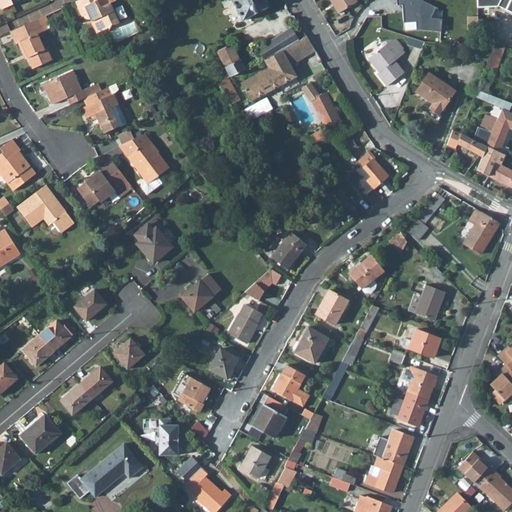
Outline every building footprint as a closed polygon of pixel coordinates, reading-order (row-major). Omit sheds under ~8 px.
[(0,0),(0,3),(2,9),(13,4),(11,0),(0,0)] [(90,18),(97,33),(120,22),(111,3),(116,0),(77,0),(76,1),(83,16),(84,16),(86,18),(88,18),(90,18)] [(232,0),(242,20),(269,6),(265,0),(232,0)] [(330,0),(338,13),(357,1),(356,0),(330,0)] [(417,29),(442,31),(444,1),(429,0),(397,0),(397,4),(404,4),(403,21),(417,22),(417,29)] [(477,0),(478,7),(493,7),(494,4),(498,6),(506,9),(510,0),(477,0)] [(44,31),(51,27),(45,15),(38,18),(44,31)] [(477,16),(467,16),(467,43),(478,43),(477,16)] [(25,52),(32,68),(52,59),(47,47),(44,49),(37,33),(44,31),(38,18),(10,31),(16,44),(18,43),(22,53),(25,52)] [(259,47),(265,59),(283,50),(299,40),(291,28),(259,47)] [(292,68),(296,65),(295,63),(316,50),(306,36),(299,40),(283,50),(292,68)] [(403,72),(392,57),(402,48),(395,39),(382,42),(385,45),(368,57),(379,71),(377,73),(387,85),(403,72)] [(218,50),(231,76),(245,69),(231,43),(218,50)] [(496,70),(504,48),(493,47),(486,66),(496,70)] [(392,57),(394,60),(405,51),(402,48),(392,57)] [(241,82),(250,100),(258,96),(279,85),(296,76),(292,68),(283,50),(265,59),(269,69),(241,82)] [(70,96),(73,103),(83,98),(98,91),(94,84),(81,90),(72,70),(43,83),(52,104),(67,97),(70,96)] [(442,110),(455,91),(428,72),(415,91),(432,103),(425,114),(434,120),(439,114),(442,110)] [(220,87),(224,94),(234,89),(228,78),(227,78),(218,83),(220,87)] [(481,80),(477,89),(487,93),(490,84),(481,80)] [(302,88),(311,101),(312,100),(314,99),(327,126),(337,121),(333,113),(336,111),(330,99),(327,100),(323,93),(319,95),(310,82),(302,88)] [(328,87),(335,98),(342,94),(335,82),(328,87)] [(258,96),(260,98),(280,88),(279,85),(258,96)] [(83,98),(86,105),(81,107),(86,118),(91,116),(93,118),(95,119),(97,118),(104,132),(119,126),(110,107),(118,104),(113,93),(112,94),(108,87),(100,91),(98,91),(83,98)] [(224,94),(230,105),(240,100),(234,89),(224,94)] [(508,112),(511,103),(487,93),(477,89),(474,98),(491,104),(501,109),(508,112)] [(312,100),(326,129),(341,122),(336,111),(333,113),(337,121),(327,126),(314,99),(312,100)] [(118,104),(110,107),(119,126),(126,122),(118,104)] [(501,109),(497,119),(485,113),(480,127),(478,126),(472,139),(486,146),(499,152),(501,146),(509,128),(511,129),(511,113),(508,112),(501,109)] [(367,135),(361,126),(347,134),(354,143),(367,135)] [(129,129),(117,135),(121,144),(133,138),(129,129)] [(321,130),(307,137),(313,148),(327,141),(326,139),(314,145),(313,143),(311,143),(310,141),(311,140),(310,137),(322,131),(321,130)] [(472,139),(461,133),(452,130),(446,145),(455,148),(457,143),(482,156),(486,146),(472,139)] [(313,143),(314,145),(326,139),(322,131),(310,137),(311,140),(310,141),(311,143),(313,143)] [(135,166),(148,183),(157,176),(169,167),(158,153),(158,152),(144,133),(133,138),(121,144),(119,145),(128,156),(130,154),(137,165),(135,166)] [(338,139),(348,153),(357,147),(354,143),(347,134),(338,139)] [(0,154),(0,172),(13,190),(36,173),(24,158),(21,160),(16,153),(19,151),(21,150),(12,139),(0,148),(4,152),(0,154)] [(505,154),(499,152),(486,146),(482,156),(477,169),(488,175),(494,161),(501,165),(505,154)] [(505,154),(506,155),(508,151),(501,146),(499,152),(505,154)] [(24,158),(19,151),(16,153),(21,160),(24,158)] [(366,180),(373,188),(388,175),(368,152),(358,161),(362,166),(371,176),(366,180)] [(130,154),(128,156),(135,166),(137,165),(130,154)] [(77,188),(90,206),(99,200),(101,202),(115,190),(120,196),(132,187),(111,160),(105,164),(91,175),(94,178),(88,183),(86,181),(85,181),(77,188)] [(511,170),(501,165),(494,161),(488,175),(511,187),(511,170)] [(199,172),(206,179),(212,174),(203,163),(196,167),(199,172)] [(371,176),(362,166),(360,171),(366,180),(371,176)] [(94,178),(91,175),(84,180),(85,181),(86,181),(88,183),(94,178)] [(142,187),(146,194),(162,182),(157,176),(148,183),(142,187)] [(53,222),(61,232),(74,222),(60,204),(58,205),(54,200),(56,199),(46,184),(17,206),(32,226),(43,217),(49,225),(53,222)] [(352,198),(339,186),(330,195),(343,207),(352,198)] [(418,219),(423,223),(445,200),(438,194),(435,198),(418,219)] [(1,208),(4,215),(13,208),(11,206),(6,210),(4,206),(1,208)] [(463,242),(481,253),(500,223),(481,212),(463,242)] [(159,224),(155,219),(148,224),(153,229),(156,227),(159,224)] [(407,231),(417,240),(428,227),(423,223),(418,219),(407,231)] [(137,243),(153,262),(172,246),(156,227),(153,229),(148,224),(148,223),(135,234),(140,240),(137,243)] [(0,266),(20,253),(5,229),(0,232),(0,266)] [(271,256),(287,270),(302,252),(301,251),(307,244),(292,232),(286,239),(285,238),(271,256)] [(389,240),(401,253),(407,241),(403,236),(400,232),(389,240)] [(349,272),(361,288),(364,292),(371,293),(376,289),(376,283),(373,279),(384,271),(371,255),(349,272)] [(130,270),(137,283),(152,275),(145,262),(130,270)] [(281,275),(270,269),(260,278),(255,282),(263,291),(271,283),(275,285),(281,275)] [(183,298),(194,311),(221,288),(208,273),(200,280),(199,280),(186,291),(188,293),(183,298)] [(415,313),(434,320),(445,291),(426,284),(421,297),(415,313)] [(74,306),(86,320),(106,303),(95,289),(74,306)] [(315,313),(335,324),(348,300),(329,289),(315,313)] [(415,295),(410,311),(415,313),(421,297),(415,295)] [(228,333),(246,343),(257,323),(262,313),(244,303),(239,313),(228,333)] [(355,336),(362,338),(365,331),(366,331),(379,307),(372,305),(355,336)] [(39,334),(53,350),(70,336),(56,320),(39,334)] [(295,352),(314,363),(328,338),(308,326),(302,336),(304,336),(295,352)] [(408,347),(433,357),(440,338),(415,328),(411,340),(408,347)] [(22,349),(36,365),(53,350),(39,334),(22,349)] [(342,361),(349,364),(352,365),(362,338),(355,336),(352,342),(342,361)] [(113,352),(127,368),(144,354),(130,337),(113,352)] [(411,340),(404,337),(401,345),(408,347),(411,340)] [(511,370),(511,346),(511,348),(506,352),(504,349),(497,355),(506,364),(511,370)] [(209,368),(227,378),(238,357),(220,348),(209,368)] [(390,359),(401,363),(405,354),(393,350),(390,359)] [(339,367),(346,369),(349,364),(342,361),(339,367)] [(0,365),(0,392),(18,377),(5,362),(0,365)] [(286,364),(272,390),(302,406),(309,395),(297,388),(304,375),(286,364)] [(497,401),(501,397),(504,399),(511,392),(511,370),(506,364),(499,370),(501,373),(497,377),(489,384),(494,389),(490,393),(497,401)] [(80,383),(92,397),(112,380),(100,366),(80,383)] [(322,397),(329,400),(346,369),(339,367),(331,381),(322,397)] [(407,392),(427,400),(436,376),(411,367),(409,373),(409,374),(413,375),(411,381),(407,392)] [(178,399),(197,411),(204,399),(205,399),(206,398),(207,398),(207,397),(207,396),(206,395),(210,388),(188,375),(184,381),(184,382),(187,384),(182,392),(178,399)] [(184,381),(181,380),(176,389),(182,392),(187,384),(184,382),(184,381)] [(60,399),(72,413),(92,397),(80,383),(60,399)] [(397,418),(417,426),(427,400),(407,392),(397,418)] [(268,396),(252,425),(274,437),(286,416),(281,413),(286,405),(268,396)] [(310,419),(314,413),(305,408),(301,414),(310,419)] [(305,428),(315,432),(322,415),(314,412),(314,413),(310,419),(305,428)] [(46,416),(44,414),(34,422),(37,425),(46,416)] [(20,434),(36,453),(60,432),(46,416),(37,425),(34,422),(20,434)] [(170,418),(159,418),(159,434),(156,436),(156,442),(159,444),(159,454),(178,454),(178,424),(170,424),(170,418)] [(296,444),(302,446),(306,440),(312,442),(315,432),(305,428),(296,444)] [(373,454),(377,456),(402,465),(413,437),(392,429),(388,439),(380,436),(373,454)] [(0,447),(0,472),(1,474),(20,458),(6,442),(0,447)] [(67,482),(80,498),(90,490),(95,496),(118,477),(125,472),(129,477),(142,466),(124,443),(81,478),(77,474),(67,482)] [(293,450),(299,452),(302,446),(296,444),(293,450)] [(240,467),(258,477),(270,455),(252,445),(240,467)] [(295,463),(301,453),(299,452),(293,450),(289,457),(287,460),(295,463)] [(474,482),(479,476),(485,481),(495,470),(489,464),(488,465),(487,466),(479,459),(480,457),(473,451),(458,467),(474,482)] [(365,481),(389,491),(392,492),(396,482),(402,465),(377,456),(374,465),(381,468),(377,478),(367,474),(365,481)] [(187,480),(201,467),(191,457),(177,470),(187,480)] [(488,465),(480,457),(479,459),(487,466),(488,465)] [(284,484),(288,486),(297,471),(293,469),(295,463),(287,460),(284,466),(285,466),(277,482),(284,484)] [(374,465),(371,464),(367,474),(377,478),(381,468),(374,465)] [(185,483),(192,489),(191,490),(202,500),(200,502),(211,511),(215,511),(231,494),(224,488),(222,491),(205,476),(207,473),(201,467),(187,480),(185,483)] [(333,476),(353,484),(356,477),(345,473),(346,470),(337,467),(333,476)] [(504,510),(511,501),(511,487),(500,477),(501,476),(495,470),(485,481),(479,487),(504,510)] [(118,477),(121,481),(124,481),(129,477),(125,472),(118,477)] [(264,504),(272,508),(284,484),(277,482),(264,504)] [(41,511),(53,502),(38,484),(25,494),(39,511),(41,511)] [(257,491),(263,495),(267,487),(261,484),(257,491)] [(440,511),(468,511),(473,507),(456,491),(438,509),(440,511)] [(161,505),(167,511),(171,507),(177,511),(184,505),(172,495),(164,501),(161,505)] [(366,511),(389,511),(392,505),(366,495),(362,506),(363,506),(368,509),(366,511)]
